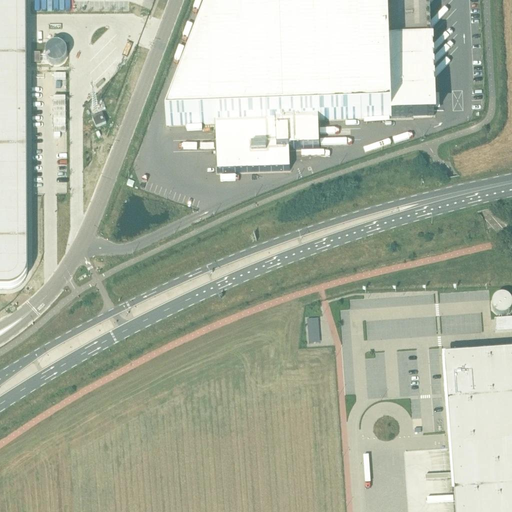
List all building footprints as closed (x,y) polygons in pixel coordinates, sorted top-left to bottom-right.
[(0,0),(0,289),(7,289),(10,289),(14,288),(18,286),(21,284),(24,281),(26,278),(27,274),(28,270),(28,265),(26,0),(0,0)] [(252,0),(214,1),(166,126),(217,124),(217,174),(290,171),(290,167),(290,151),(319,150),(319,121),(434,117),(429,0),(252,0)] [(102,115),(92,119),(93,121),(96,128),(106,124),(102,115)] [(502,303),(501,290),(494,291),(494,304),(502,303)] [(511,320),(511,317),(494,318),(494,332),(511,331),(511,320)] [(511,511),(511,353),(469,357),(444,359),(446,383),(447,391),(448,406),(455,511),(511,511)] [(328,397),(309,399),(310,415),(329,413),(328,397)] [(0,511),(335,511),(329,417),(305,419),(305,417),(303,418),(302,414),(299,414),(299,415),(227,421),(224,421),(154,426),(151,426),(151,427),(137,428),(132,430),(127,434),(111,446),(96,423),(95,421),(94,420),(92,420),(91,421),(89,421),(88,421),(0,478),(0,511)]
